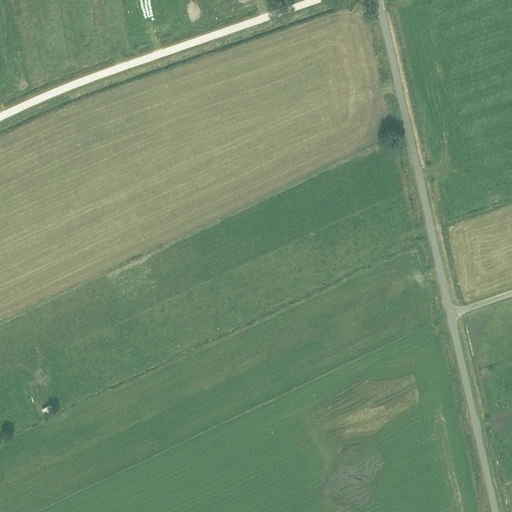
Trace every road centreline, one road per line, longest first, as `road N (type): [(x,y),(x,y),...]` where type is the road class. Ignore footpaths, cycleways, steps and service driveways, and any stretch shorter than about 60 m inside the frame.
road 1 (unclassified): [(495,511),(377,0)]
road 2 (unclassified): [(0,116),(317,0)]
